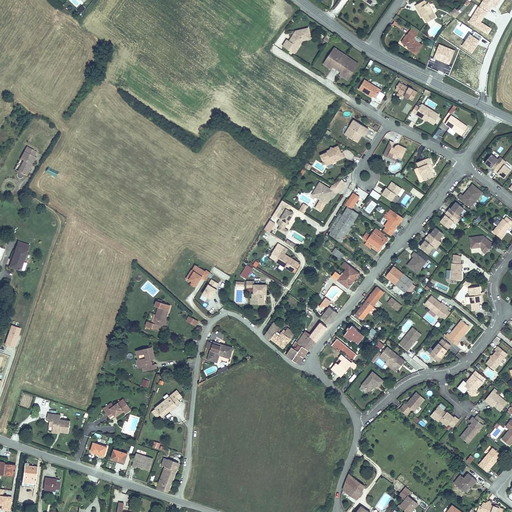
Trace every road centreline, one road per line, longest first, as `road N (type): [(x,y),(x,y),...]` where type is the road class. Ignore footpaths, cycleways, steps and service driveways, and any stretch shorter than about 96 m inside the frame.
road 1 (residential): [(462,162),(315,349),(313,366)]
road 2 (residential): [(257,332),(230,313),(207,329),(178,501)]
road 3 (residential): [(0,438),(178,501)]
road 4 (residential): [(511,254),(493,281),(495,326),(460,366),(442,373)]
road 5 (tertiary): [(496,112),(368,49)]
